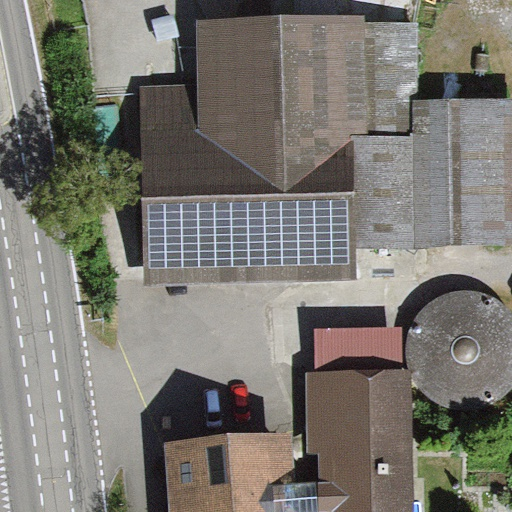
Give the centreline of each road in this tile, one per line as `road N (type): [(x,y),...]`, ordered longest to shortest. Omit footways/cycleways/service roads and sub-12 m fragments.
road 1 (primary): [(38,381),(0,144)]
road 2 (track): [(144,511),(131,380)]
road 3 (primary): [(53,511),(38,381)]
